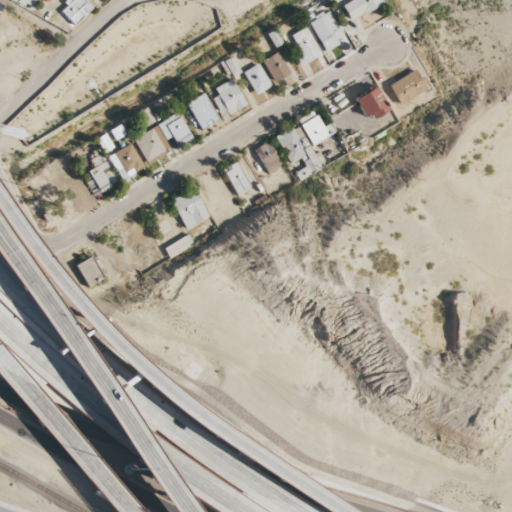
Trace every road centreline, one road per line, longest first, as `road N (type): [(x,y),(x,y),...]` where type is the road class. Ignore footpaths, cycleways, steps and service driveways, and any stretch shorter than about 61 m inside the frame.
road 1 (motorway): [(341,511),(143,376),(57,289),(0,209)]
road 2 (residential): [(47,240),(66,238),(389,46)]
road 3 (primary): [(360,511),(72,426),(0,391)]
road 4 (motorway): [(183,511),(27,281)]
road 5 (motorway): [(206,451),(0,270)]
road 6 (primary): [(0,416),(173,511)]
road 7 (motorway): [(12,374),(137,511)]
road 8 (residential): [(0,118),(124,0)]
road 9 (motorway): [(0,323),(103,416)]
